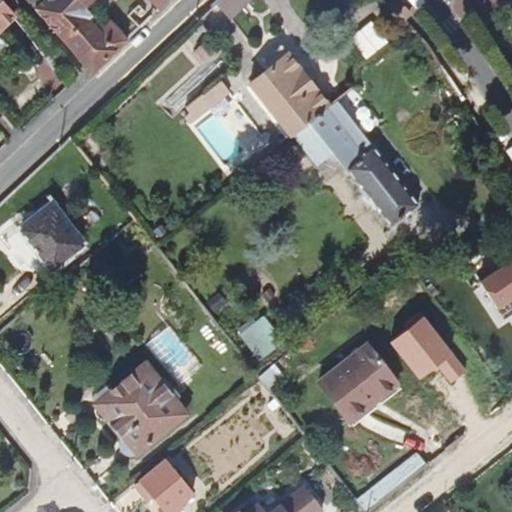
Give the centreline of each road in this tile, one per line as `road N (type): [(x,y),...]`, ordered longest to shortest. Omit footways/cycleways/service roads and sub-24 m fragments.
road 1 (residential): [(0,181),(194,0)]
road 2 (residential): [(393,511),(511,419)]
road 3 (primary): [(432,11),(511,124)]
